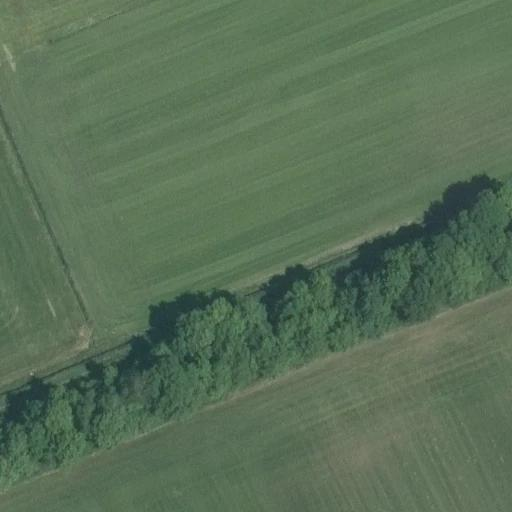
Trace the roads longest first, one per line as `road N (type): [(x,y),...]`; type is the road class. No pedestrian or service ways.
road 1 (track): [(511,202),(0,409)]
road 2 (track): [(511,340),(88,511)]
